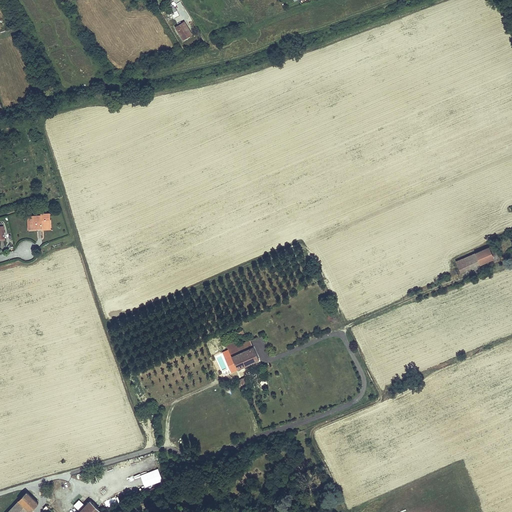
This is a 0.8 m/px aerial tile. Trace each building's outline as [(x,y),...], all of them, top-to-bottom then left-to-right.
[(189,30),(186,25),(187,24),(185,21),(175,27),(183,41),(192,35),(189,30)] [(28,215),(28,227),(37,227),(41,227),(49,227),(49,221),(50,219),(50,213),(40,214),(41,215),(28,215)] [(489,247),(469,255),(474,266),(493,258),(489,247)] [(469,255),(463,258),(466,265),(468,269),(474,266),(469,255)] [(466,265),(463,258),(456,261),(459,268),(466,265)] [(252,342),(251,340),(242,344),(245,350),(253,346),(252,342)] [(226,344),(229,350),(237,369),(259,359),(253,346),(245,350),(242,344),(236,347),(233,341),(226,344)] [(237,369),(229,350),(223,352),(231,371),(237,369)] [(237,381),(239,386),(249,382),(246,376),(242,378),(242,379),(237,381)] [(158,468),(140,474),(144,487),(162,480),(158,468)] [(145,494),(159,488),(158,486),(149,489),(148,486),(143,488),(145,494)] [(159,488),(145,494),(148,503),(152,501),(149,494),(156,492),(158,496),(155,497),(156,500),(162,497),(159,488)] [(6,511),(28,511),(30,511),(38,503),(27,492),(6,511)] [(111,507),(119,504),(116,497),(108,500),(111,507)] [(101,511),(102,511),(90,500),(78,511),(101,511)]
